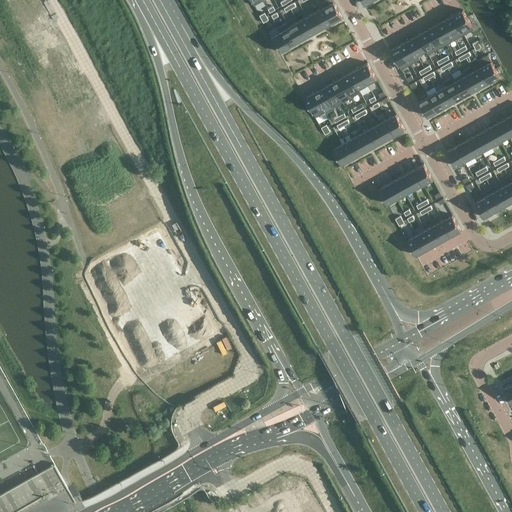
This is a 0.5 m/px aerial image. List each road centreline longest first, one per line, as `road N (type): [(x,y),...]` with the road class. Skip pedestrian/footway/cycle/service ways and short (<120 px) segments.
road 1 (trunk): [(141,0),(424,511)]
road 2 (trunk): [(442,511),(162,5)]
road 3 (trunk): [(137,0),(191,189),(269,335)]
road 4 (trunk): [(372,277),(320,189),(162,5)]
road 5 (secondary): [(272,408),(86,511)]
road 6 (secondary): [(137,511),(265,445)]
road 7 (trunk): [(265,445),(300,437),(318,442),(359,498)]
road 8 (residential): [(511,341),(476,368),(511,436)]
